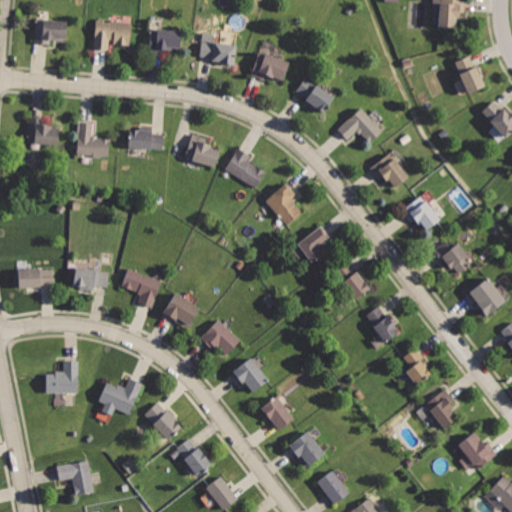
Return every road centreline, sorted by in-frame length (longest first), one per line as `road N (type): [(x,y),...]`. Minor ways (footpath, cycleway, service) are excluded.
road 1 (residential): [(0,79),(150,90),(265,120),(318,161),(511,410)]
road 2 (residential): [(0,331),(65,323),(104,329),(162,355),(204,393),(296,511)]
road 3 (residential): [(0,342),(32,511)]
